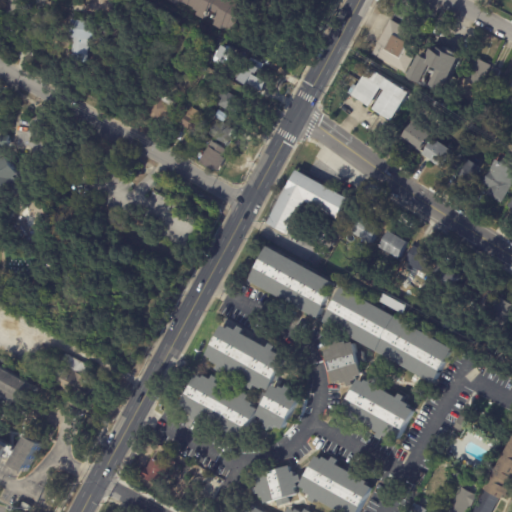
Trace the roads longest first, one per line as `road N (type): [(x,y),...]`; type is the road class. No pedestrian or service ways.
road 1 (secondary): [(357,0),(79,511)]
road 2 (tertiary): [(248,206),(0,68)]
road 3 (tertiary): [(511,255),(343,146)]
